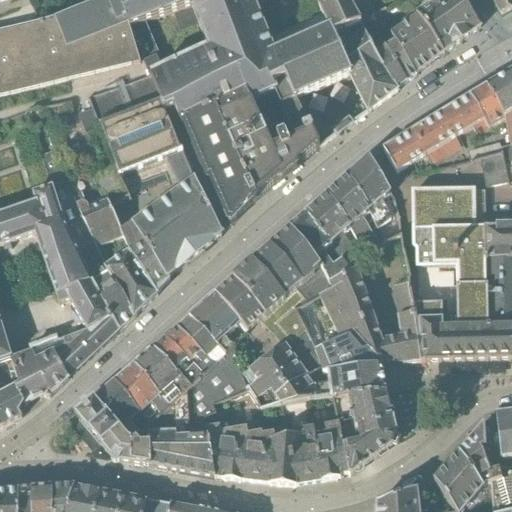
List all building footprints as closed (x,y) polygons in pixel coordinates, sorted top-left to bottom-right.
[(399,93),(398,91),(375,56),(365,34),(350,44),(346,34),(362,26),(347,0),(313,0),(322,18),(270,41),(253,0),(108,0),(55,20),(65,50),(127,27),(141,66),(144,64),(158,58),(160,57),(147,25),(192,9),(207,52),(221,46),(236,79),(239,78),(262,67),(276,98),(297,142),(309,137),(306,132),(311,130),(298,102),(350,80),(368,116),(369,115),(370,115),(372,113),(396,95),(396,96),(399,94),(398,93),(399,93)] [(431,36),(445,55),(481,30),(468,10),(461,0),(437,0),(417,15),(418,17),(431,36)] [(511,0),(491,0),(502,18),(511,12),(511,0)] [(445,55),(431,36),(418,17),(401,28),(393,34),(391,35),(396,43),(416,76),(431,66),(445,55)] [(0,99),(141,67),(141,66),(127,27),(65,50),(55,20),(42,23),(35,25),(0,33),(0,99)] [(407,84),(416,76),(396,43),(386,49),(407,84)] [(257,202),(299,168),(320,150),(315,139),(311,130),(306,132),(309,137),(297,142),(289,146),(286,138),(278,141),(281,149),(273,153),(253,108),(276,98),(262,67),(239,78),(236,79),(221,46),(207,52),(163,72),(158,58),(144,64),(149,78),(151,77),(161,102),(167,114),(175,110),(181,124),(180,124),(207,188),(210,187),(229,231),(257,202)] [(398,91),(407,84),(386,49),(375,56),(398,91)] [(505,122),(511,117),(511,75),(487,90),(505,122)] [(490,133),(506,124),(505,122),(487,90),(470,100),(484,124),(490,133)] [(456,141),(484,124),(470,100),(442,118),(413,135),(384,152),(398,176),(427,159),(456,141)] [(223,237),(195,182),(182,153),(167,114),(161,102),(101,125),(121,176),(165,159),(181,193),(133,228),(123,234),(157,296),(170,283),(168,281),(177,274),(178,274),(210,248),(210,249),(213,246),(212,246),(223,237)] [(511,117),(505,122),(506,124),(511,149),(502,150),(503,156),(481,162),(486,191),(509,186),(509,188),(511,187),(511,117)] [(352,127),(348,121),(332,133),(332,132),(327,130),(315,139),(320,150),(338,137),(352,127)] [(120,333),(135,320),(105,270),(97,252),(79,215),(72,198),(54,152),(41,156),(53,189),(66,226),(79,254),(78,254),(91,279),(94,285),(120,333)] [(368,213),(370,217),(371,216),(378,232),(392,222),(385,204),(391,198),(369,161),(348,180),(370,211),(368,213)] [(158,297),(157,296),(123,234),(122,235),(111,209),(129,200),(114,166),(90,176),(105,206),(90,212),(82,194),(72,198),(79,215),(97,252),(123,240),(129,254),(105,270),(135,320),(158,297)] [(367,220),(370,217),(368,213),(370,211),(348,180),(328,198),(350,229),(351,233),(352,233),(360,248),(368,242),(373,252),(382,248),(367,220)] [(0,366),(12,363),(19,387),(15,389),(25,411),(25,410),(26,409),(42,400),(44,399),(45,399),(46,400),(47,400),(48,401),(50,400),(52,398),(120,333),(94,285),(91,279),(78,254),(79,254),(66,226),(53,189),(33,196),(36,207),(0,218),(0,366)] [(415,317),(421,364),(421,365),(511,363),(511,230),(486,231),(485,193),(413,193),(413,250),(417,253),(417,271),(456,270),(458,332),(443,331),(443,306),(414,306),(415,317)] [(345,266),(358,260),(345,238),(351,233),(350,229),(328,198),(306,217),(345,266)] [(351,274),(345,266),(306,217),(291,231),(321,271),(322,270),(330,285),(329,285),(330,288),(337,286),(335,282),(351,274)] [(268,320),(290,345),(307,333),(297,311),(312,304),(319,300),(333,294),(330,288),(329,285),(330,285),(322,270),(321,271),(291,231),(271,248),(272,249),(256,263),(255,262),(236,280),(218,296),(218,295),(215,298),(241,325),(249,335),(267,319),(268,320)] [(421,364),(415,317),(398,318),(401,338),(383,342),(359,273),(364,270),(358,260),(345,266),(351,274),(335,282),(337,286),(330,288),(333,294),(319,300),(337,338),(352,330),(354,336),(379,362),(386,365),(405,366),(421,364)] [(226,357),(235,349),(227,339),(241,325),(215,298),(189,320),(226,357)] [(307,333),(316,353),(322,370),(324,376),(327,376),(381,371),(379,362),(354,336),(352,330),(337,338),(340,342),(323,350),(312,304),(297,311),(307,333)] [(214,369),(226,357),(189,320),(177,331),(214,369)] [(203,380),(214,369),(177,331),(165,341),(203,380)] [(316,353),(307,333),(290,345),(243,379),(250,393),(255,403),(307,376),(322,370),(316,353)] [(191,391),(203,380),(165,341),(152,352),(191,391)] [(216,482),(207,431),(205,422),(217,416),(214,409),(250,393),(243,379),(235,349),(226,357),(214,369),(203,380),(191,391),(170,410),(150,427),(142,433),(147,445),(151,471),(179,476),(215,482),(216,482)] [(170,410),(191,391),(152,352),(133,368),(170,410)] [(150,427),(170,410),(133,368),(114,384),(150,427)] [(315,388),(317,402),(331,399),(331,402),(348,401),(349,403),(387,396),(381,371),(327,376),(329,386),(315,388)] [(261,413),(317,402),(315,388),(307,376),(255,403),(261,413)] [(129,444),(142,433),(150,427),(114,384),(94,401),(129,444)] [(25,413),(25,411),(15,389),(0,397),(0,430),(22,420),(20,416),(25,413)] [(342,437),(393,424),(387,396),(349,403),(352,417),(339,419),(342,437)] [(147,445),(142,433),(129,444),(94,401),(76,417),(116,464),(151,471),(147,445)] [(511,416),(498,418),(498,419),(497,420),(502,462),(506,462),(506,452),(511,452),(511,416)] [(338,479),(349,477),(342,437),(339,419),(336,420),(337,427),(325,429),(327,436),(316,438),(323,485),(338,483),(338,479)] [(499,463),(502,462),(497,420),(484,426),(489,464),(499,463)] [(342,437),(349,477),(351,481),(393,449),(396,437),(393,424),(342,437)] [(503,482),(499,463),(489,464),(484,426),(460,454),(486,489),(492,485),(503,482)] [(243,484),(244,485),(236,433),(221,435),(220,429),(207,431),(216,482),(217,481),(224,482),(225,484),(241,485),(243,484)] [(271,489),(273,489),(263,437),(262,434),(249,437),(247,431),(236,433),(244,485),(271,487),(271,489)] [(298,489),(323,485),(316,438),(315,431),(300,433),(300,437),(290,439),(298,489)] [(296,490),(298,489),(290,439),(275,441),(274,435),(263,437),(273,489),(279,489),(296,490)] [(511,511),(511,452),(506,452),(506,462),(502,462),(499,463),(503,482),(492,485),(493,511),(511,511)] [(465,511),(484,490),(486,489),(460,454),(435,483),(454,511),(465,511)] [(67,511),(75,490),(75,489),(52,491),(52,511),(67,511)] [(95,511),(99,494),(75,490),(67,511),(95,511)] [(52,511),(52,491),(33,492),(33,511),(52,511)] [(18,493),(17,511),(33,511),(33,492),(18,493)] [(377,511),(418,511),(417,492),(378,507),(377,511)] [(0,511),(17,511),(18,493),(0,494),(0,511)] [(145,511),(147,503),(129,500),(99,494),(95,511),(145,511)] [(170,511),(171,507),(147,503),(145,511),(170,511)]
